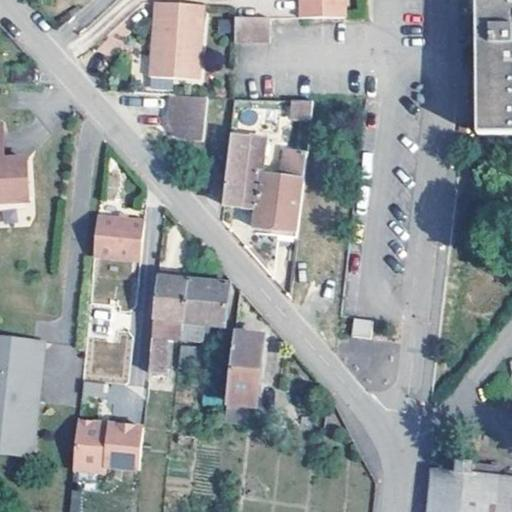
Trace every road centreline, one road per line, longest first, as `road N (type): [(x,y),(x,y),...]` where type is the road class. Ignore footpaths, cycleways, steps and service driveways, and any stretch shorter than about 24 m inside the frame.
road 1 (residential): [(389,438),(5,0)]
road 2 (residential): [(389,438),(405,411),(442,83),(443,0)]
